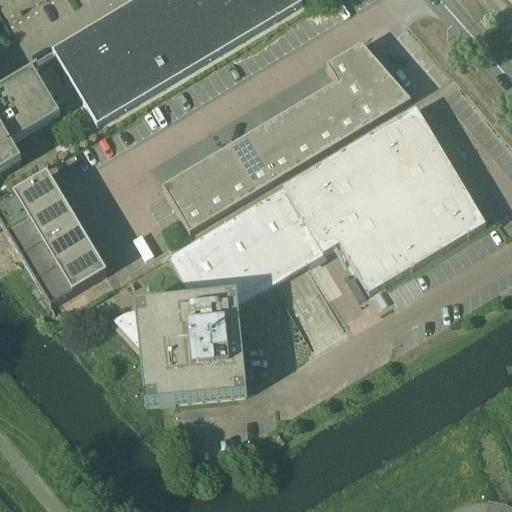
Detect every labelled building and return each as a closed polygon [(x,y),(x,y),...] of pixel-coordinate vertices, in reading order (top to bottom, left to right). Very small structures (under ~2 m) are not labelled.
[(0,181),(21,169),(10,151),(59,121),(33,77),(37,74),(37,73),(55,62),(97,132),(302,9),(301,9),(312,2),(313,4),(314,3),(311,0),(174,0),(171,2),(170,0),(146,0),(52,56),(52,57),(25,72),(0,87),(0,181)] [(326,72),(337,89),(339,93),(378,70),(362,51),(326,72)] [(394,88),(378,70),(339,93),(352,114),(394,88)] [(411,108),(394,88),(352,114),(364,136),(411,108)] [(364,136),(352,114),(339,93),(337,89),(316,102),(344,148),(364,136)] [(316,102),(294,115),(322,161),(344,148),(316,102)] [(113,325),(138,354),(144,413),(246,402),(237,312),(339,251),(368,301),(485,231),(415,115),(167,263),(192,305),(134,311),(134,315),(130,316),(126,317),(123,318),(120,320),(117,322),(114,324),(113,325)] [(294,115),(272,128),(300,174),(322,161),(294,115)] [(272,128),(250,141),(278,187),(300,174),(272,128)] [(250,141),(229,154),(256,200),(278,187),(250,141)] [(229,154),(207,167),(234,213),(256,200),(229,154)] [(207,167),(185,180),(213,226),(234,213),(207,167)] [(47,180),(0,208),(0,228),(6,239),(62,206),(47,180)] [(185,180),(162,193),(190,240),(213,226),(185,180)] [(77,230),(62,206),(6,239),(21,263),(77,230)] [(91,254),(77,230),(21,263),(35,288),(91,254)] [(106,280),(91,254),(35,288),(50,313),(106,280)]
